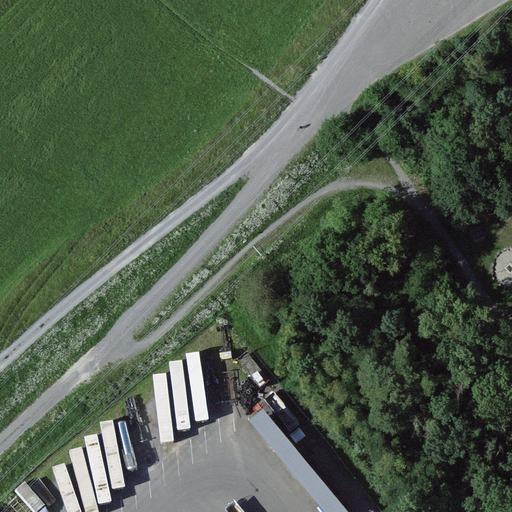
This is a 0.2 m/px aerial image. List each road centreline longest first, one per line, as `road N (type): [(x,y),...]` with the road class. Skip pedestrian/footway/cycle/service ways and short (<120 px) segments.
road 1 (track): [(0,445),(99,358),(263,185),(274,149)]
road 2 (track): [(0,366),(50,315),(274,149),(314,109)]
road 3 (track): [(99,358),(129,362),(329,188),(358,177),(409,193)]
road 4 (track): [(380,138),(409,193),(451,239),(511,334)]
road 5 (track): [(314,109),(337,105),(509,0)]
road 6 (track): [(314,109),(404,0)]
